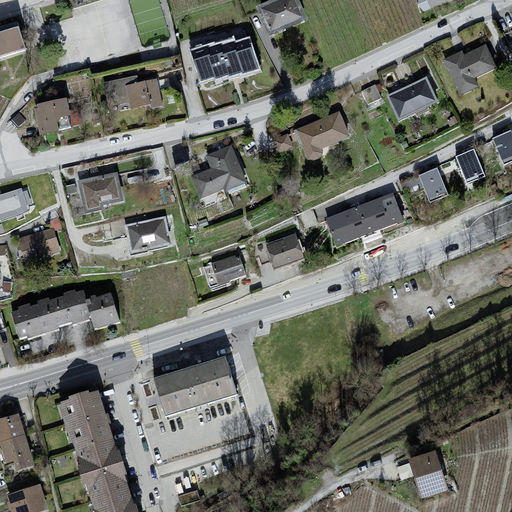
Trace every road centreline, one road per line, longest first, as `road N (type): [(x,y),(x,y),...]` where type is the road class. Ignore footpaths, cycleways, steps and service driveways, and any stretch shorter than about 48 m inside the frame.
road 1 (tertiary): [(511,218),(351,280),(0,390)]
road 2 (residential): [(0,171),(282,103),(508,0)]
road 3 (track): [(511,401),(380,462)]
